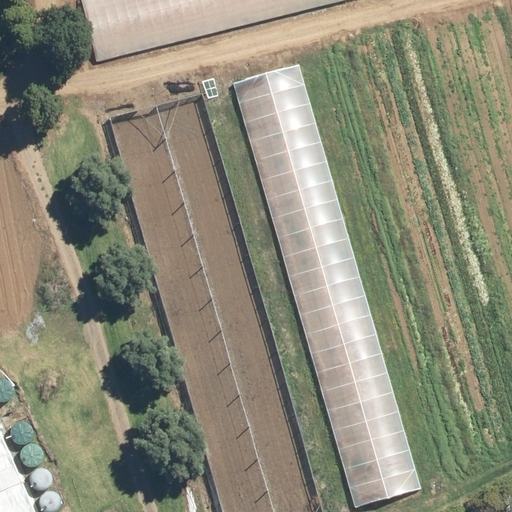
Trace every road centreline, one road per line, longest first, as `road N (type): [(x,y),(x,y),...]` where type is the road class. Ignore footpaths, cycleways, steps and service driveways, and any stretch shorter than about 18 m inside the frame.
road 1 (track): [(44,0),(13,101),(191,511)]
road 2 (track): [(414,0),(0,104)]
